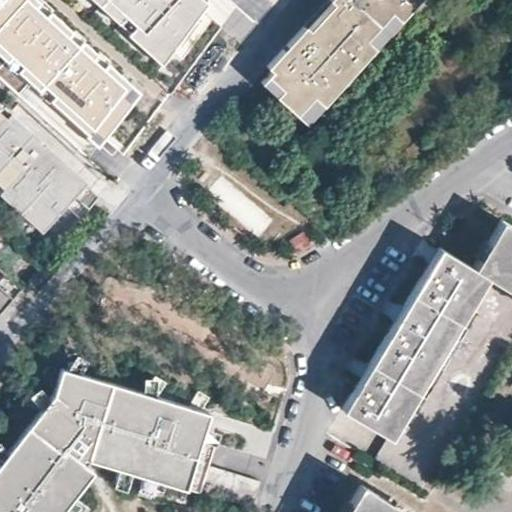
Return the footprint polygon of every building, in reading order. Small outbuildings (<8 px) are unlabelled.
[(0,48),(98,142),(148,89),(54,0),(0,0),(0,12),(2,14),(0,15),(0,48)] [(162,73),(217,11),(204,0),(84,0),(118,31),(129,25),(139,34),(129,45),(162,73)] [(324,0),(266,65),(271,69),(260,81),(305,122),(415,0),(324,0)] [(91,199),(0,114),(0,207),(44,249),(91,199)] [(511,227),(499,220),(472,265),(438,245),(342,407),(388,435),(373,460),(424,490),(511,342),(511,227)] [(39,394),(0,444),(0,511),(52,511),(81,477),(68,468),(80,451),(182,488),(199,437),(185,435),(188,407),(40,367),(39,394)] [(410,511),(360,481),(342,511),(410,511)]
